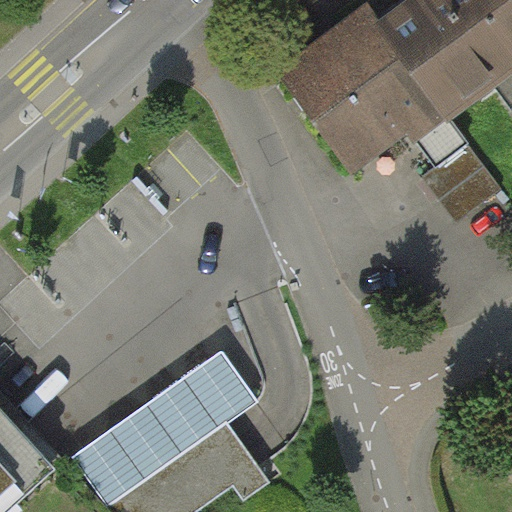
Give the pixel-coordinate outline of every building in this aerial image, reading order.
[(511,0),(426,0),(388,29),(450,113),(460,127),(504,95),(511,105),(511,0)] [(450,113),(388,29),(375,11),(291,72),(367,174),(450,113)] [(141,178),(134,184),(166,218),(172,212),(141,178)] [(225,348),(75,453),(110,505),(231,422),(262,400),(225,348)] [(0,511),(200,511),(235,488),(246,502),(274,485),(263,471),(245,446),(231,422),(110,505),(100,511),(97,511),(59,470),(0,407),(0,511)]
